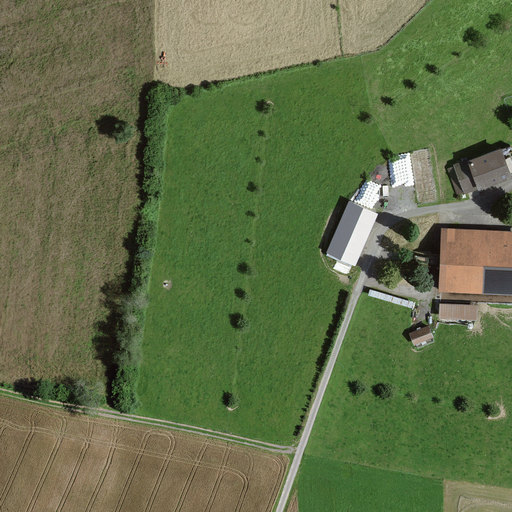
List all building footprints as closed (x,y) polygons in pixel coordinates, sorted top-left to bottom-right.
[(511,169),(504,149),(450,168),(460,194),(511,174),(511,169)] [(412,154),(402,155),(403,178),(413,178),(412,154)] [(352,262),(374,212),(351,202),(329,253),(352,262)] [(511,232),(444,230),(442,287),(511,289),(511,232)] [(442,303),(442,321),(478,322),(478,304),(442,303)] [(434,337),(429,326),(409,334),(414,345),(434,337)]
